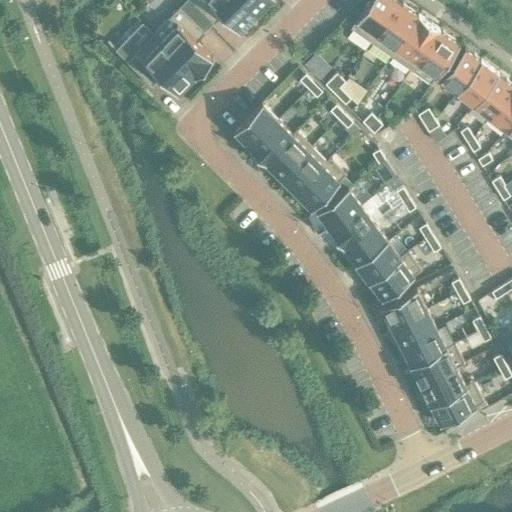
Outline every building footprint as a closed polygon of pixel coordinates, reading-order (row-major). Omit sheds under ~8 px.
[(239,30),(257,12),(244,0),(191,0),(214,23),(223,14),(239,30)] [(244,0),(257,12),(269,0),(244,0)] [(371,40),(398,0),(368,0),(350,26),(371,40)] [(399,0),(398,0),(371,40),(391,54),(419,13),(399,0)] [(153,32),(195,74),(213,56),(197,40),(206,31),(180,5),(153,32)] [(419,13),(391,54),(411,68),(439,27),(419,13)] [(439,27),(411,68),(431,82),(460,42),(439,27)] [(177,92),(195,74),(153,32),(126,59),(152,85),(161,76),(177,92)] [(456,91),(481,58),(465,46),(439,79),(456,91)] [(481,58),(456,91),(472,104),(497,71),(481,58)] [(334,91),(340,86),(345,80),(336,71),(325,83),(334,91)] [(511,82),(497,71),(472,104),(489,117),(511,86),(511,82)] [(308,87),(314,81),(305,73),(299,78),(308,87)] [(314,81),(308,87),(317,96),(322,90),(314,81)] [(340,86),(334,91),(345,103),(351,97),(340,86)] [(511,86),(489,117),(505,129),(511,120),(511,86)] [(248,145),(277,116),(262,101),(233,130),(248,145)] [(338,118),(344,112),(336,103),(330,109),(338,118)] [(423,122),(433,115),(428,106),(418,113),(423,122)] [(368,126),(377,117),(371,111),(362,120),(368,126)] [(344,112),(338,118),(347,126),(353,120),(344,112)] [(433,115),(423,122),(428,130),(439,124),(433,115)] [(293,132),(292,131),(277,116),(248,145),(264,161),(293,132)] [(377,117),(368,126),(374,131),(382,123),(377,117)] [(445,134),(439,124),(428,130),(435,141),(445,134)] [(460,130),(466,140),(473,136),(467,125),(460,130)] [(279,176),(312,144),(295,128),(292,131),(293,132),(264,161),(279,176)] [(466,140),(473,150),(480,146),(473,136),(466,140)] [(327,160),(326,158),(312,144),(279,176),(295,192),(327,160)] [(378,162),(385,157),(379,147),(372,151),(378,162)] [(477,157),(482,164),(492,158),(488,151),(477,157)] [(327,160),(295,192),(310,207),(346,172),(329,155),(326,158),(327,160)] [(385,157),(378,162),(385,172),(392,168),(385,157)] [(497,188),(504,184),(505,183),(499,174),(491,179),(497,188)] [(504,184),(497,188),(503,198),(510,194),(504,184)] [(329,227),(362,202),(349,185),(316,209),(329,227)] [(402,200),(409,195),(403,185),(396,189),(402,200)] [(409,195),(402,200),(408,210),(415,206),(409,195)] [(342,245),(375,220),(362,202),(329,227),(342,245)] [(355,262),(388,238),(375,220),(342,245),(355,262)] [(426,238),(433,234),(426,222),(418,226),(426,238)] [(433,234),(426,238),(433,250),(440,246),(433,234)] [(401,255),(400,254),(388,238),(355,262),(368,280),(401,255)] [(401,255),(368,280),(381,297),(422,267),(407,248),(400,254),(401,255)] [(457,291),(464,287),(458,277),(451,281),(457,291)] [(501,283),(506,291),(511,286),(511,277),(501,283)] [(496,297),(506,291),(501,283),(491,290),(496,297)] [(390,325),(427,306),(417,287),(381,305),(390,325)] [(464,287),(457,291),(463,302),(470,298),(464,287)] [(400,344),(437,326),(427,306),(390,325),(400,344)] [(478,329),(485,325),(479,314),(472,319),(478,329)] [(485,325),(478,329),(484,340),(491,336),(485,325)] [(511,325),(503,331),(511,346),(508,347),(511,353),(511,325)] [(446,345),(446,344),(437,326),(400,344),(410,364),(446,345)] [(456,365),(457,365),(465,361),(454,340),(446,344),(446,345),(410,364),(420,383),(456,365)] [(498,367),(506,363),(500,352),(493,356),(498,367)] [(506,363),(498,367),(504,378),(511,374),(506,363)] [(466,384),(465,383),(457,365),(456,365),(420,383),(429,403),(466,384)] [(466,384),(429,403),(439,422),(454,415),(456,419),(471,411),(469,407),(484,400),(474,379),(465,383),(466,384)]
